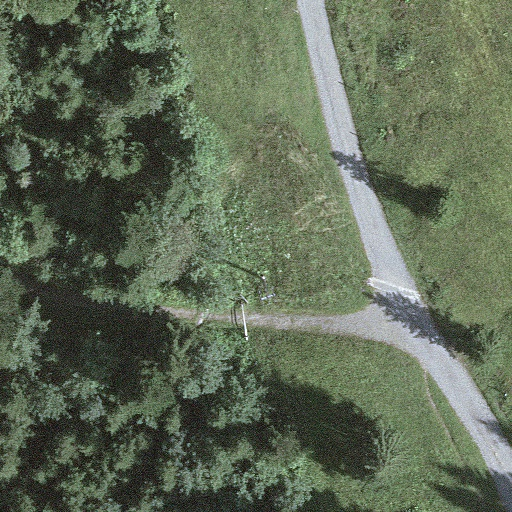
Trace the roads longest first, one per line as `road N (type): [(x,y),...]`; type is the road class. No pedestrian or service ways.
road 1 (track): [(0,263),(66,296),(210,327),(406,315)]
road 2 (track): [(406,315),(300,0)]
road 3 (track): [(511,490),(497,450),(406,315)]
